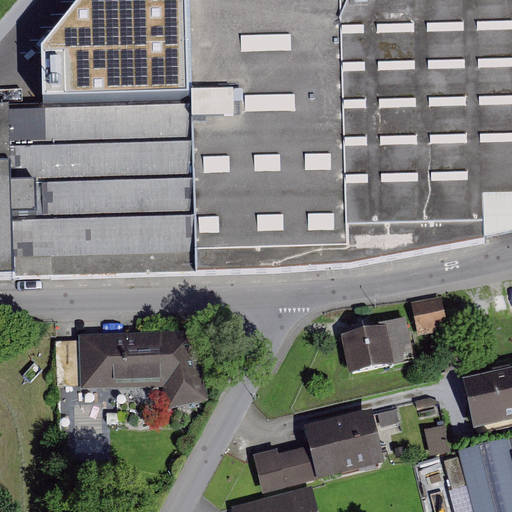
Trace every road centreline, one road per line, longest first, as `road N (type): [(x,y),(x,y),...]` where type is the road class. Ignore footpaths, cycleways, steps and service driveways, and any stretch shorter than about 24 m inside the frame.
road 1 (residential): [(0,306),(304,304)]
road 2 (residential): [(183,511),(304,304)]
road 3 (residential): [(304,304),(511,261)]
